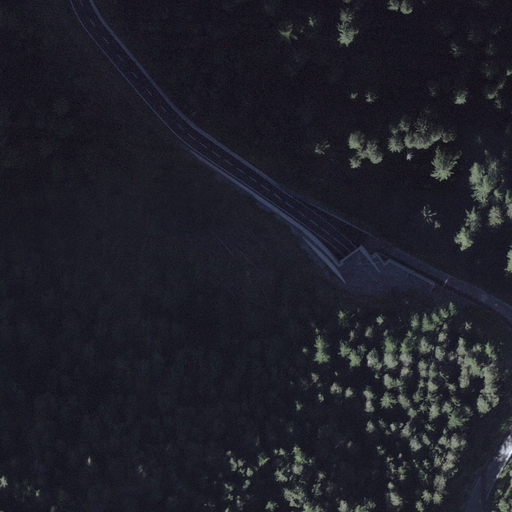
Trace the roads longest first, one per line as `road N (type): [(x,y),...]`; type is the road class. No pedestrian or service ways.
road 1 (tertiary): [(248,172),(399,325),(426,381),(429,435),(404,511)]
road 2 (unclassified): [(248,172),(511,317)]
road 3 (tertiary): [(78,0),(160,106),(248,172)]
